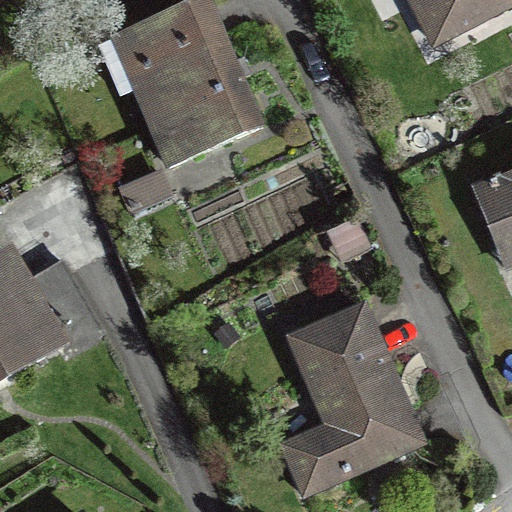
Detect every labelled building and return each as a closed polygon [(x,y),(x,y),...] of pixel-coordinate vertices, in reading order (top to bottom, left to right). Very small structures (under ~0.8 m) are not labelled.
[(511,0),(399,0),(435,65),(511,23),(511,0)] [(213,16),(111,61),(166,184),(267,140),(213,16)] [(511,191),(472,208),(506,293),(511,290),(511,191)] [(11,271),(0,277),(0,404),(67,365),(11,271)] [(319,511),(432,465),(370,316),(287,350),(327,446),(279,466),(298,511),(319,511)]
